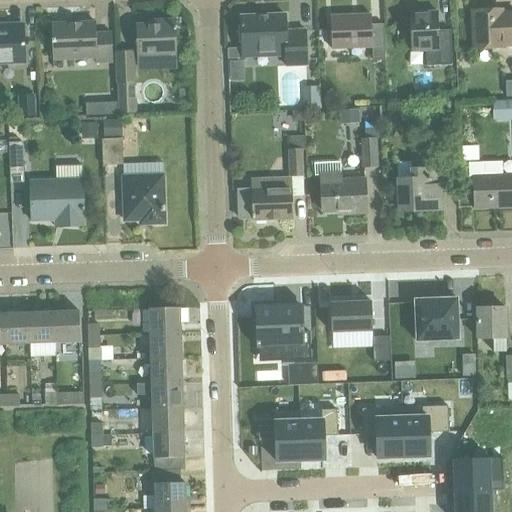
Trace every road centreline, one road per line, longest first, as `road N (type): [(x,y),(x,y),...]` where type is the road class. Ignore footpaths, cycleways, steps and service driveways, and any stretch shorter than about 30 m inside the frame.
road 1 (residential): [(218,271),(511,260)]
road 2 (residential): [(218,271),(207,0)]
road 3 (residential): [(224,493),(218,271)]
road 4 (residential): [(0,274),(218,271)]
road 5 (residential): [(224,493),(422,488)]
